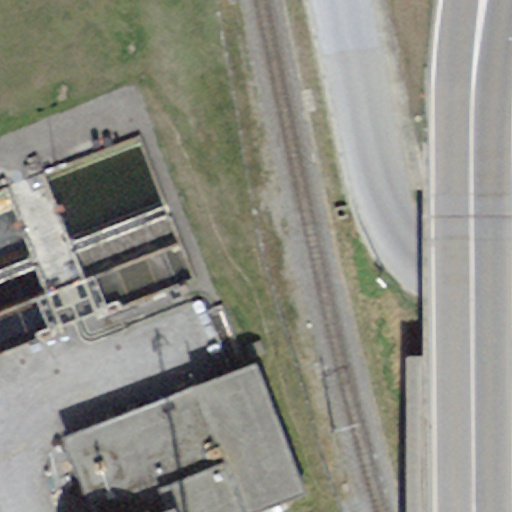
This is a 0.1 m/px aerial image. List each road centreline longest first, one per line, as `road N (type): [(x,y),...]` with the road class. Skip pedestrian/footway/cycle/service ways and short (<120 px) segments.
road 1 (secondary): [(472,97),(471,511)]
road 2 (unclassified): [(339,0),(377,183),(395,231),(417,268),(449,294),(511,323)]
